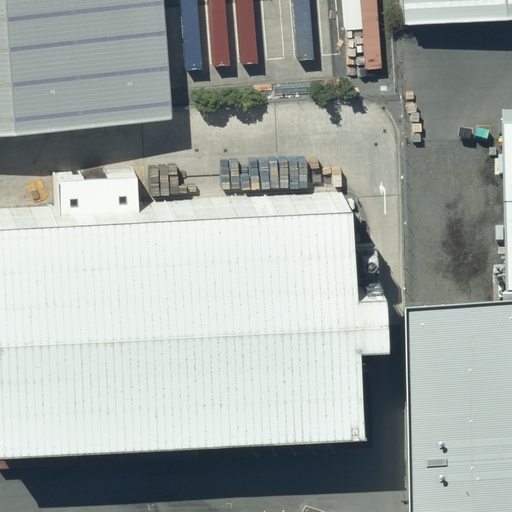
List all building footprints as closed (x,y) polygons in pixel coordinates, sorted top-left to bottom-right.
[(0,0),(0,136),(172,120),(163,0),(0,0)] [(511,0),(400,0),(403,23),(511,16),(511,0)] [(511,109),(483,110),(486,275),(511,274),(511,109)] [(0,218),(0,456),(366,440),(349,203),(0,218)] [(511,511),(511,396),(401,399),(404,511),(511,511)]
